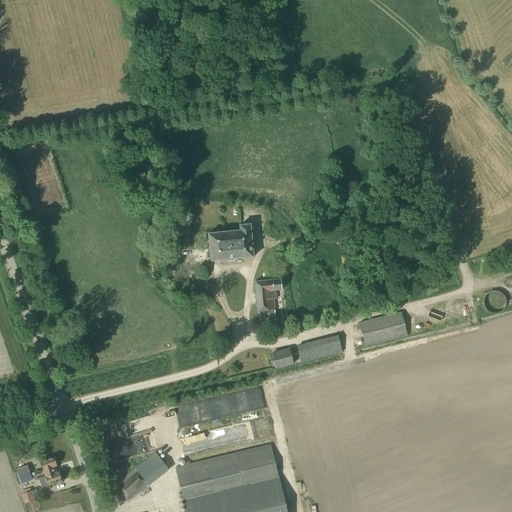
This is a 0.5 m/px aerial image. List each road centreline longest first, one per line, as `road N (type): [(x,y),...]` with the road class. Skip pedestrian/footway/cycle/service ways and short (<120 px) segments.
road 1 (track): [(244,338),(290,337),(473,286)]
road 2 (unclassified): [(62,407),(0,233)]
